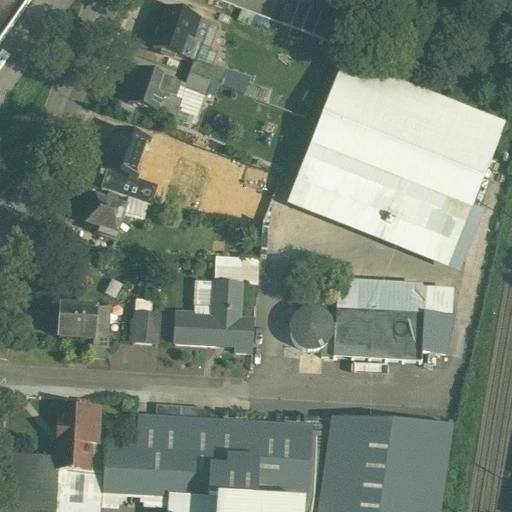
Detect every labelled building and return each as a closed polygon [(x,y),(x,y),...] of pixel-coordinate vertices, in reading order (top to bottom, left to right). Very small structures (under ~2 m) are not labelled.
[(0,0),(0,46),(31,0),(0,0)] [(297,6),(287,2),(279,25),(289,30),(297,6)] [(332,19),(297,6),(289,30),(323,41),(332,19)] [(198,24),(160,11),(154,30),(160,32),(152,50),(193,65),(194,64),(199,48),(191,45),(198,24)] [(421,55),(407,51),(401,75),(433,84),(436,71),(418,66),(421,55)] [(216,72),(194,64),(193,65),(188,77),(210,86),(216,72)] [(504,130),(344,66),(295,191),(455,253),(504,130)] [(181,86),(140,72),(128,105),(158,116),(164,99),(175,103),(175,101),(181,86)] [(210,86),(188,77),(183,90),(206,99),(210,86)] [(175,103),(164,99),(158,116),(174,121),(181,103),(175,101),(175,103)] [(146,146),(117,136),(104,173),(107,174),(134,183),(134,182),(146,146)] [(180,144),(160,137),(155,151),(175,158),(180,144)] [(134,183),(107,174),(101,192),(150,209),(158,191),(134,182),(134,183)] [(455,253),(295,191),(288,209),(448,270),(455,253)] [(125,213),(94,202),(85,229),(102,234),(116,239),(125,213)] [(116,239),(102,234),(100,239),(114,245),(116,239)] [(258,264),(215,262),(214,287),(240,288),(257,289),(258,264)] [(193,319),(175,317),(174,347),(215,349),(215,347),(235,348),(235,355),(250,356),(252,326),(238,325),(240,288),(214,287),(211,322),(193,321),(193,319)] [(447,300),(339,291),(338,312),(388,315),(424,317),(447,318),(447,300)] [(97,313),(60,310),(58,343),(93,345),(95,345),(96,330),(97,313)] [(330,341),(332,333),(330,325),(325,318),(318,314),(310,312),(302,314),(295,319),(291,326),(289,334),(291,342),(296,349),(303,353),(311,355),(319,353),(326,348),(330,341)] [(338,312),(336,312),(335,329),(334,329),(333,344),(332,361),(386,364),(388,315),(338,312)] [(424,317),(388,315),(386,364),(420,366),(421,356),(424,317)] [(160,318),(134,316),(131,346),(157,348),(160,318)] [(452,319),(424,317),(421,356),(444,358),(452,319)] [(108,331),(96,330),(95,345),(93,345),(92,352),(107,353),(108,331)] [(333,344),(329,343),(329,345),(326,348),(324,350),(321,352),(321,360),(332,361),(333,344)] [(99,417),(61,414),(57,462),(57,461),(57,472),(87,474),(89,450),(97,450),(99,417)] [(330,431),(138,419),(135,457),(258,464),(256,505),(279,506),(278,511),(438,511),(451,429),(331,422),(330,431)] [(97,450),(89,450),(87,474),(103,476),(105,455),(105,451),(97,450)] [(135,457),(105,455),(103,476),(102,508),(118,509),(118,499),(213,504),(255,506),(256,505),(258,464),(135,457)] [(57,462),(1,458),(0,468),(0,511),(17,511),(18,503),(28,504),(55,506),(57,472),(57,462)] [(87,474),(57,472),(55,506),(102,508),(103,476),(87,474)] [(17,511),(27,511),(28,504),(18,503),(17,511)]
